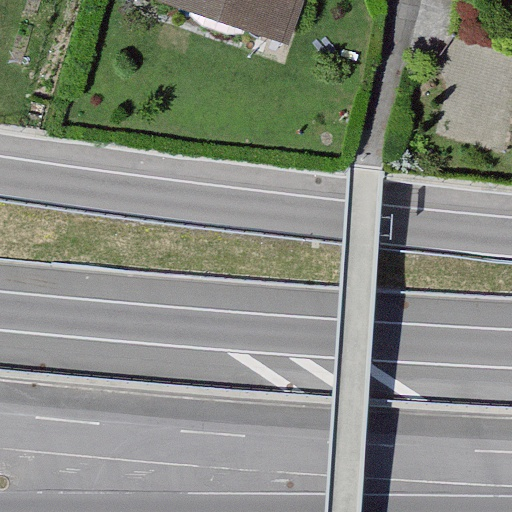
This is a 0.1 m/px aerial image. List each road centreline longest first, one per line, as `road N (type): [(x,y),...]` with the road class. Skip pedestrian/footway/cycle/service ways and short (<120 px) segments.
road 1 (motorway): [(511,229),(331,215),(0,171)]
road 2 (motorway): [(511,348),(0,309)]
road 3 (residential): [(361,173),(413,0)]
